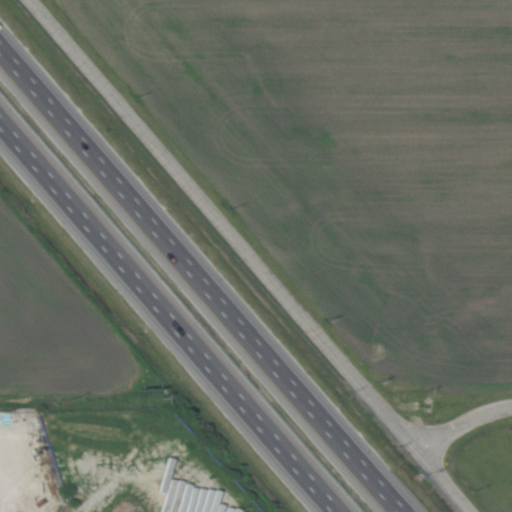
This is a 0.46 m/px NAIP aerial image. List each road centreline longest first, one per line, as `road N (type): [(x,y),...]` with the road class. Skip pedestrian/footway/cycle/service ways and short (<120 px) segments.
road 1 (residential): [(470,511),(29,0)]
road 2 (motorway): [(404,511),(0,45)]
road 3 (motorway): [(0,126),(333,511)]
